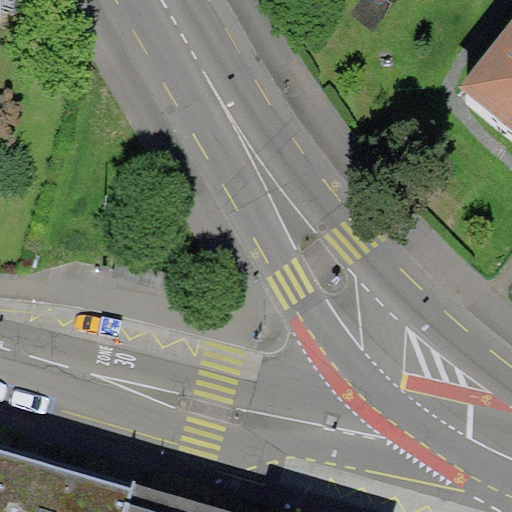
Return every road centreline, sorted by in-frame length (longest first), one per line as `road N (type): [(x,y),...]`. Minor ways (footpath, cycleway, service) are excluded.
road 1 (primary): [(168,0),(319,262),(366,324),(422,381),(511,442)]
road 2 (tertiary): [(0,354),(208,408),(511,462)]
